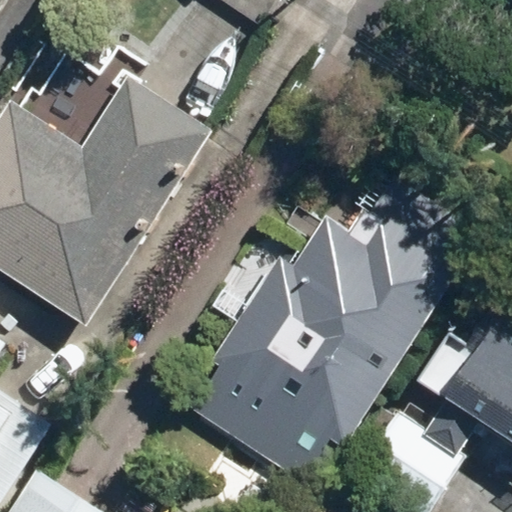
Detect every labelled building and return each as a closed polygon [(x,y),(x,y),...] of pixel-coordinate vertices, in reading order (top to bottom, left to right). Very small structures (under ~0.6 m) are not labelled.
[(0,263),(90,322),(216,131),(133,77),(85,149),(13,102),(0,121),(0,263)] [(343,446),(459,270),(439,257),(459,220),(389,177),(353,229),(323,212),(291,261),(276,254),(206,356),(218,364),(187,408),(304,483),(329,438),(343,446)] [(511,307),(500,300),(440,385),(511,436),(511,307)] [(0,339),(12,322),(0,314),(0,499),(3,501),(53,423),(0,389),(0,374),(7,363),(0,358),(0,339)] [(109,511),(37,465),(5,511),(109,511)]
